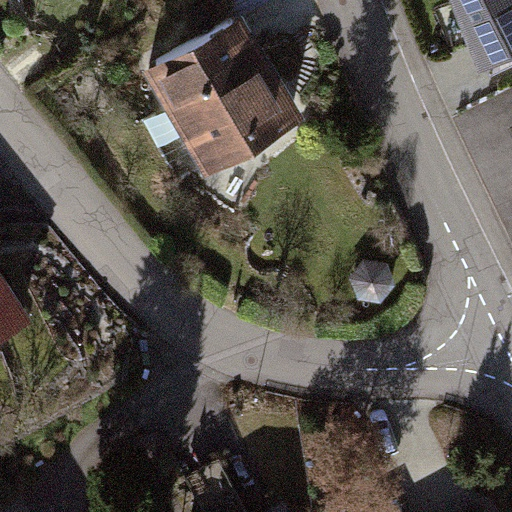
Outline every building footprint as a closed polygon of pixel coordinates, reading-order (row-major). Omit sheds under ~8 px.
[(232,0),(241,16),(152,67),(211,168),(305,114),(246,13),(268,0),(232,0)] [(511,58),(511,0),(462,0),(483,56),(490,54),(494,67),(511,58)] [(391,261),(365,256),(350,277),(362,300),(384,301),(399,284),(391,261)] [(0,332),(25,317),(0,276),(0,332)] [(203,511),(292,511),(287,502),(267,511),(246,511),(221,463),(187,480),(203,511)]
